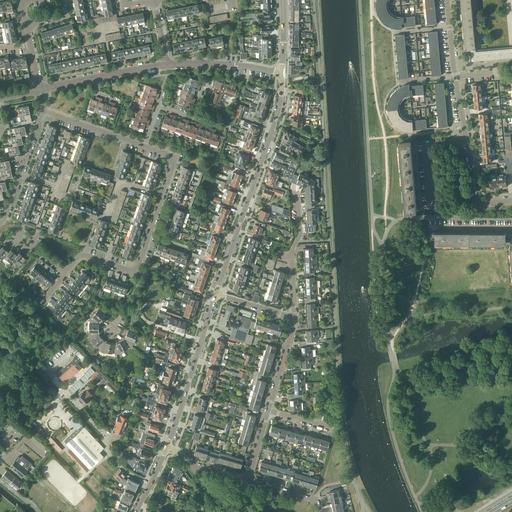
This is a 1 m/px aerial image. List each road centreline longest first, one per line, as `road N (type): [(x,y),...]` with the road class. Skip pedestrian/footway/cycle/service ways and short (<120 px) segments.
road 1 (residential): [(215,294),(275,119),(279,72)]
road 2 (residential): [(477,202),(447,0)]
road 3 (residential): [(168,447),(215,294)]
road 4 (residential): [(134,270),(174,161),(143,146)]
road 5 (residential): [(294,318),(297,194)]
